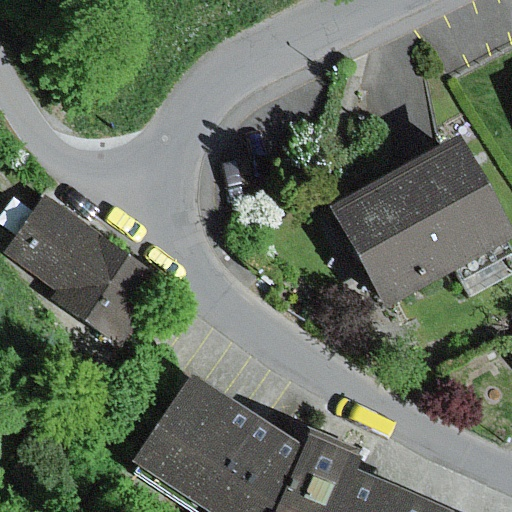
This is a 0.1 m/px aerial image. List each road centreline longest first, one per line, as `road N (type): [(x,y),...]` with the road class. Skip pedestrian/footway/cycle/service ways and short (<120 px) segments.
road 1 (residential): [(511,471),(344,391),(246,320),(173,259),(156,212)]
road 2 (residential): [(156,212),(164,140),(209,88),(357,7)]
road 3 (unclassified): [(156,212),(50,148),(0,77)]
